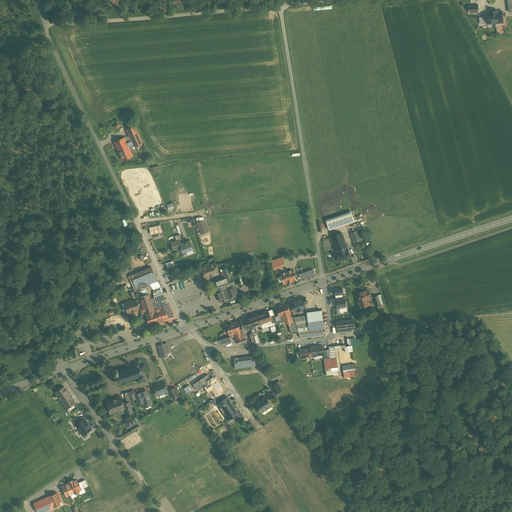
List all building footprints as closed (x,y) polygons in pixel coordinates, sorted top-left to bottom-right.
[(495,0),(482,0),(483,5),(484,9),(496,8),(495,0)] [(481,17),(481,24),(506,22),(505,11),(500,12),(500,10),(486,10),(486,16),(481,17)] [(127,135),(113,141),(122,161),(131,156),(128,149),(142,142),(133,123),(124,128),(127,135)] [(350,211),(325,219),(329,230),(353,222),(350,211)] [(204,219),(196,222),(201,234),(209,231),(204,219)] [(160,225),(149,227),(150,235),(161,232),(160,225)] [(358,231),(350,233),(353,242),(361,240),(358,231)] [(335,254),(338,262),(351,257),(342,232),(333,235),(339,252),(335,254)] [(188,235),(169,241),(172,249),(180,246),(182,253),(193,250),(188,235)] [(271,260),(274,269),(285,265),(282,257),(271,260)] [(208,265),(201,267),(204,279),(219,274),(215,263),(208,265)] [(228,266),(222,269),(225,278),(212,282),(219,302),(238,295),(228,266)] [(151,267),(130,275),(135,287),(156,278),(151,267)] [(292,269),(281,273),(284,283),(295,279),(292,269)] [(313,269),(299,274),(300,279),(315,274),(313,269)] [(178,274),(171,276),(173,283),(180,281),(178,274)] [(368,285),(356,289),(361,303),(370,300),(368,294),(371,293),(368,285)] [(140,297),(148,294),(146,287),(141,289),(142,294),(139,295),(140,297)] [(163,292),(154,296),(153,297),(155,302),(153,303),(153,305),(152,305),(148,294),(140,297),(139,297),(141,302),(137,303),(139,309),(139,311),(140,311),(142,316),(141,316),(141,317),(139,317),(139,318),(140,322),(141,322),(143,321),(145,328),(150,326),(150,325),(175,316),(174,315),(175,314),(174,312),(173,312),(173,311),(173,310),(172,308),(171,308),(171,307),(172,306),(171,305),(170,304),(170,305),(169,302),(168,299),(167,300),(167,299),(167,298),(167,297),(166,294),(165,294),(165,293),(164,293),(164,292),(163,292)] [(344,297),(335,298),(336,308),(346,307),(344,297)] [(302,298),(290,302),(293,312),(305,308),(302,298)] [(136,300),(124,304),(125,306),(124,307),(123,308),(124,310),(125,311),(127,310),(128,313),(139,309),(137,303),(136,300)] [(286,304),(275,308),(278,315),(281,314),(284,324),(287,323),(291,334),(296,332),(286,304)] [(320,308),(306,309),(306,316),(293,317),(301,338),(324,335),(320,308)] [(268,310),(242,319),(245,329),(272,320),(268,310)] [(353,319),(335,321),(337,333),(355,330),(353,319)] [(237,320),(225,324),(228,335),(234,333),(238,344),(246,341),(242,328),(240,329),(237,320)] [(167,343),(157,345),(160,355),(161,358),(169,352),(167,343)] [(309,348),(299,349),(300,360),(312,359),(312,356),(323,355),(322,344),(308,346),(309,348)] [(254,355),(234,357),(235,368),(255,366),(254,355)] [(134,367),(126,370),(125,368),(122,369),(123,371),(118,372),(117,369),(112,370),(113,374),(114,377),(116,383),(118,383),(118,384),(119,384),(120,384),(120,383),(120,382),(137,377),(138,381),(144,380),(143,375),(142,375),(142,374),(142,373),(143,371),(142,369),(143,368),(142,368),(140,367),(139,366),(138,363),(138,362),(138,363),(134,364),(133,364),(133,365),(134,367)] [(344,364),(345,377),(356,376),(355,364),(344,364)] [(213,377),(204,383),(209,391),(211,389),(215,395),(223,390),(213,377)] [(199,378),(193,383),(198,390),(204,385),(199,378)] [(272,386),(276,394),(283,390),(281,386),(283,385),(281,381),(272,386)] [(164,382),(153,386),(156,395),(167,391),(164,382)] [(64,386),(55,392),(67,409),(75,403),(64,386)] [(168,389),(172,399),(179,397),(175,387),(168,389)] [(146,391),(135,395),(138,403),(143,401),(145,407),(151,404),(146,391)] [(238,412),(226,395),(219,401),(216,397),(208,402),(212,408),(217,405),(227,419),(238,412)] [(264,396),(253,404),(261,416),(272,408),(264,396)] [(121,397),(106,402),(110,414),(124,409),(126,414),(133,412),(129,401),(123,403),(121,397)] [(74,422),(79,432),(81,431),(84,437),(89,435),(88,433),(93,430),(86,415),(74,422)] [(136,419),(126,423),(128,427),(138,423),(136,419)] [(69,483),(62,486),(67,496),(74,492),(74,493),(79,491),(78,490),(81,489),(78,482),(77,479),(73,481),(73,480),(68,482),(69,483)] [(78,482),(81,489),(88,486),(85,479),(78,482)] [(57,493),(33,503),(37,511),(43,511),(62,504),(57,493)]
